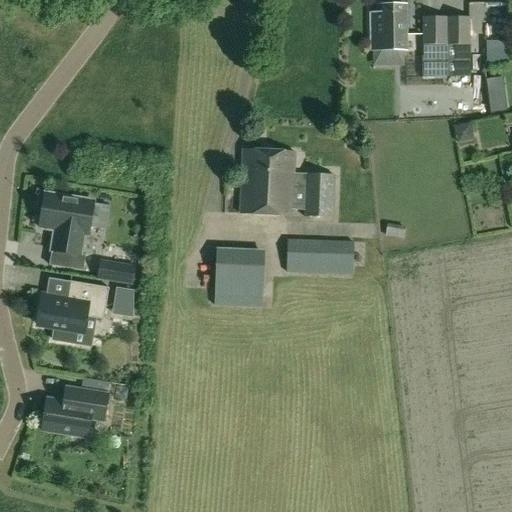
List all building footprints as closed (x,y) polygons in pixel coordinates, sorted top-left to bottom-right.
[(370,15),(371,52),(406,51),(406,6),(380,6),(380,14),(370,15)] [(424,57),(423,57),(423,58),(423,77),(447,77),(471,77),(470,46),(471,37),(471,19),(470,19),(423,17),(423,34),(423,46),(424,46),(425,57),(424,57)] [(490,114),(505,112),(504,96),(488,98),(490,114)] [(240,215),(294,217),(294,211),(304,211),(304,217),(334,218),(335,176),(296,173),(297,152),(243,150),(240,215)] [(68,255),(66,268),(83,271),(85,256),(80,255),(84,235),(88,236),(94,202),(45,195),(44,200),(39,200),(38,211),(42,212),(39,228),(55,231),(52,252),(68,255)] [(354,276),(355,243),(289,241),(287,273),(354,276)] [(263,308),(266,251),(218,249),(216,306),(263,308)] [(100,268),(98,280),(132,286),(135,268),(115,265),(114,271),(100,268)] [(109,288),(70,282),(67,299),(41,295),(36,326),(55,329),(53,341),(75,344),(77,333),(84,334),(87,318),(104,320),(109,288)] [(133,311),(134,292),(117,290),(114,309),(133,311)] [(80,380),(78,390),(108,395),(110,385),(80,380)] [(104,422),(108,395),(78,390),(66,388),(64,402),(47,399),(42,431),(87,439),(90,420),(104,422)]
